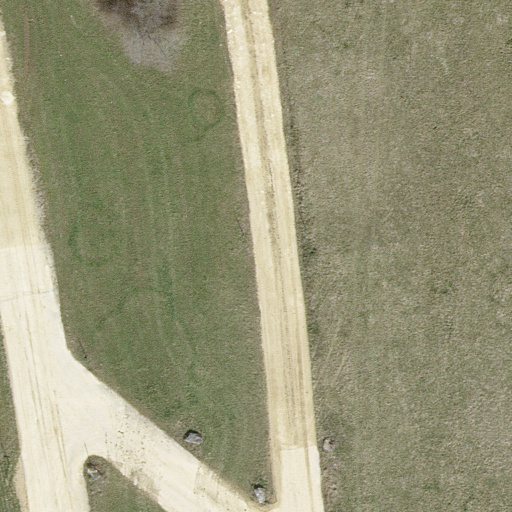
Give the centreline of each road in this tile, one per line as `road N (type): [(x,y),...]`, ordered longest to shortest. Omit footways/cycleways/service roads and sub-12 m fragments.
road 1 (track): [(297,511),(241,0)]
road 2 (track): [(0,162),(45,394),(57,511)]
road 3 (track): [(45,394),(224,511)]
